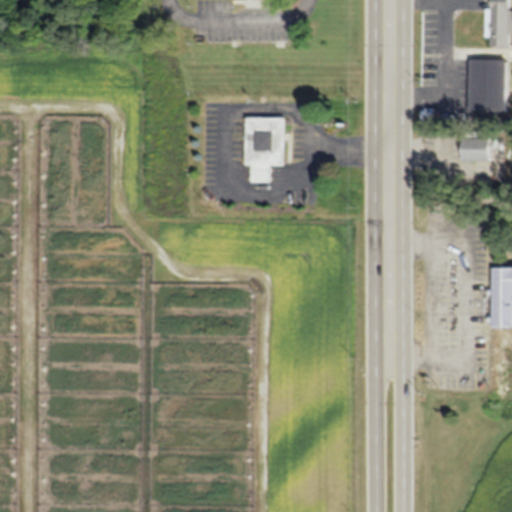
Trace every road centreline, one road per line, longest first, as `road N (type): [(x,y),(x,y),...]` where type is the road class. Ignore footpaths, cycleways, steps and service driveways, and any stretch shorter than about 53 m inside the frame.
road 1 (primary): [(405,511),(389,82)]
road 2 (primary): [(389,82),(376,511)]
